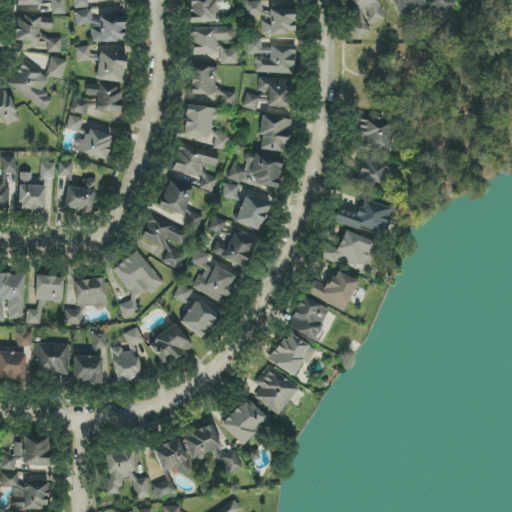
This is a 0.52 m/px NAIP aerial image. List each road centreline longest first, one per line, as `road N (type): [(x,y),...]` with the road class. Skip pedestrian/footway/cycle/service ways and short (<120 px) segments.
road 1 (residential): [(84,418),(148,411),(191,392),(251,327),(294,232),(316,156),(330,81),(323,0)]
road 2 (residential): [(155,0),(158,60),(144,147),(105,232),(91,245),(0,242)]
